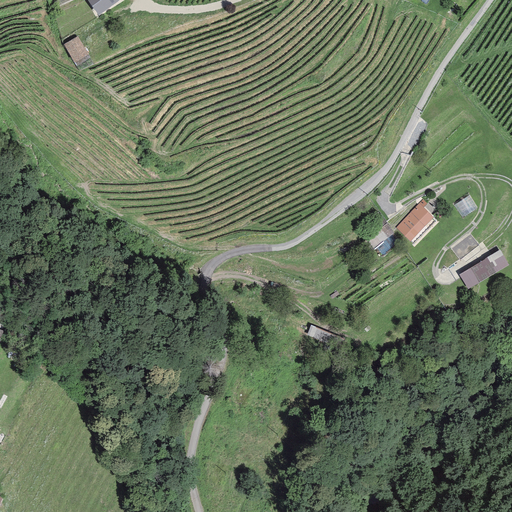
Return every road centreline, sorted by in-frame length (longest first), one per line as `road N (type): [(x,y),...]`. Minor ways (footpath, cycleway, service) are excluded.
road 1 (unclassified): [(489,0),(374,181),(289,245),(237,251),(209,267),(202,293),(222,353),(191,449),(198,511)]
road 2 (track): [(410,125),(384,195),(388,208),(468,176),(511,184)]
road 3 (track): [(511,214),(448,277),(436,276),(445,247),(479,214),(476,182)]
